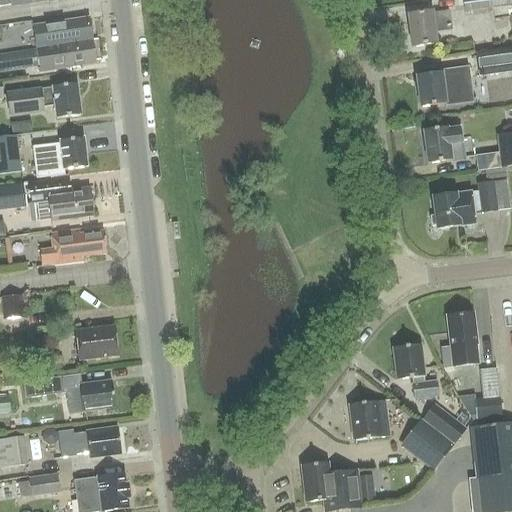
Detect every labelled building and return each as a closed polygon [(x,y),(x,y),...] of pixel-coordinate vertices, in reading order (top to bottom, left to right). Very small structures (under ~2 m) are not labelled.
[(511,0),(463,0),(465,12),(511,6),(511,0)] [(435,34),(452,32),(450,13),(433,15),(433,14),(409,17),(413,48),(437,45),(435,34)] [(89,19),(33,27),(37,50),(92,42),(89,19)] [(96,64),(92,42),(37,50),(0,55),(0,72),(39,67),(40,73),(49,71),(64,69),(64,68),(96,64)] [(511,71),(511,50),(478,56),(481,76),(511,71)] [(441,74),(416,78),(420,108),(445,105),(445,108),(474,104),(474,103),(472,103),(468,69),(469,69),(469,68),(440,71),(441,74)] [(57,120),(81,116),(77,85),(53,88),(7,94),(10,116),(44,112),(43,108),(55,107),(57,120)] [(454,161),(464,160),(460,129),(450,131),(450,129),(424,132),(429,166),(454,162),(454,161)] [(511,135),(503,136),(507,169),(511,168),(511,135)] [(0,175),(21,173),(16,136),(0,138),(0,175)] [(36,179),(49,177),(49,178),(65,176),(65,171),(87,168),(84,139),(60,142),(60,145),(33,148),(36,179)] [(485,172),(486,182),(506,179),(504,169),(485,172)] [(68,180),(30,184),(32,203),(49,202),(51,222),(93,217),(90,189),(70,192),(68,180)] [(478,194),(471,195),(458,197),(458,196),(432,199),(435,217),(430,217),(432,228),(437,228),(438,231),(461,228),(461,227),(475,225),(474,215),(511,210),(507,182),(477,186),(478,194)] [(24,185),(0,187),(0,212),(27,209),(24,185)] [(42,267),(54,266),(83,262),(83,258),(106,255),(103,233),(80,236),(80,231),(51,235),(53,250),(41,252),(42,267)] [(2,298),(4,321),(24,319),(22,296),(2,298)] [(479,366),(477,348),(474,315),(448,318),(451,349),(442,350),(444,370),(479,366)] [(80,362),(118,358),(114,328),(76,332),(80,362)] [(414,400),(440,397),(439,383),(425,385),(424,379),(425,379),(421,346),(394,350),(398,382),(412,380),(413,385),(412,385),(414,400)] [(46,358),(48,374),(64,372),(62,357),(46,358)] [(23,382),(25,398),(63,394),(61,378),(23,382)] [(84,413),(115,409),(112,382),(80,386),(81,391),(68,392),(70,410),(83,408),(84,413)] [(0,415),(10,415),(9,396),(0,396),(0,415)] [(499,397),(474,400),(477,421),(501,418),(499,397)] [(354,443),(389,438),(385,402),(350,407),(354,443)] [(430,411),(422,421),(455,445),(465,432),(461,429),(456,425),(451,421),(433,408),(430,411)] [(454,446),(421,420),(411,433),(427,446),(420,456),(436,469),(454,446)] [(469,480),(472,511),(511,511),(511,424),(470,429),(475,480),(469,480)] [(118,429),(86,433),(86,434),(73,436),(73,432),(58,433),(61,459),(76,457),(76,456),(89,454),(89,460),(121,456),(118,429)] [(0,440),(0,469),(28,466),(24,437),(0,440)] [(322,502),(323,511),(328,511),(361,508),(357,473),(329,476),(328,465),(302,468),(306,504),(322,502)] [(17,484),(20,499),(60,493),(58,474),(29,478),(30,482),(17,484)] [(125,475),(124,475),(74,482),(78,511),(110,511),(129,510),(128,500),(130,499),(128,485),(126,485),(125,475)]
